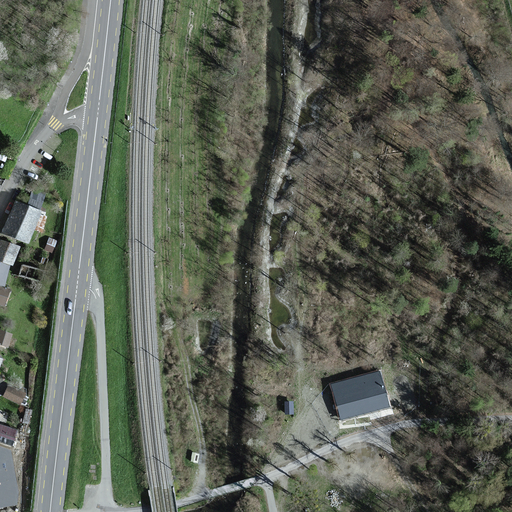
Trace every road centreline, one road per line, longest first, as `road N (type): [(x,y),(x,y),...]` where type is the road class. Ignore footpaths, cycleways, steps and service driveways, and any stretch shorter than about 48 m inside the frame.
road 1 (unclassified): [(511,418),(394,426),(254,481),(123,511)]
road 2 (unclassified): [(105,511),(99,305),(77,279)]
road 3 (primary): [(77,279),(49,511)]
road 4 (track): [(195,498),(201,432),(163,303)]
road 5 (primary): [(95,113),(77,279)]
